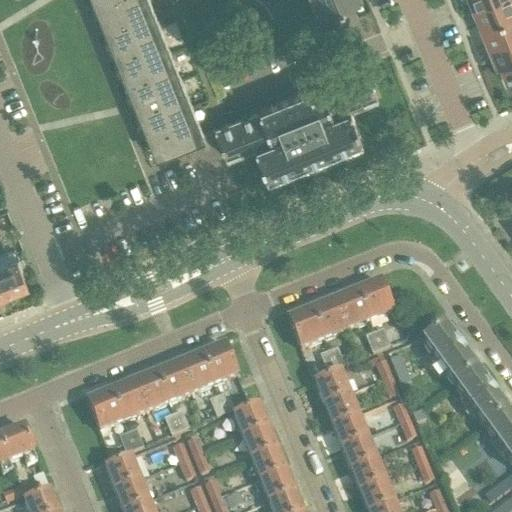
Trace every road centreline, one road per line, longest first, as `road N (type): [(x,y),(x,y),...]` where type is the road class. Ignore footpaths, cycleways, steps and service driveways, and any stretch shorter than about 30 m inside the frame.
road 1 (residential): [(246,312),(387,254),(415,254),(437,271),(511,373)]
road 2 (residential): [(34,397),(246,312)]
road 3 (tertiary): [(227,258),(391,192),(436,208)]
road 4 (residential): [(326,511),(246,312)]
road 5 (unknown): [(423,23),(229,108)]
road 6 (residential): [(71,322),(0,147)]
road 7 (residential): [(482,161),(413,0)]
road 8 (tertiary): [(71,322),(227,258)]
road 9 (residential): [(34,397),(83,511)]
